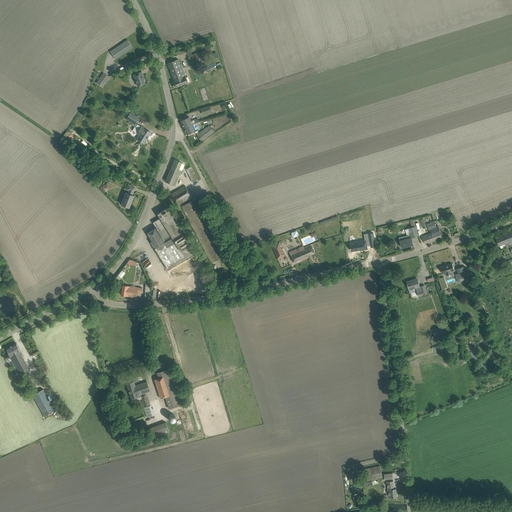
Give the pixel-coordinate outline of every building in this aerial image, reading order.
[(110,51),(115,59),(132,47),(128,40),(110,51)] [(201,51),(189,55),(191,61),(203,56),(212,53),(210,47),(201,51)] [(167,63),(174,81),(173,81),(175,87),(187,82),(179,59),(167,63)] [(200,66),(202,71),(215,64),(213,60),(200,66)] [(143,77),(141,71),(133,74),(137,86),(145,83),(143,77)] [(96,83),(103,87),(109,77),(103,73),(96,83)] [(126,119),(135,124),(138,118),(130,113),(126,119)] [(185,118),(180,120),(184,128),(192,124),(191,121),(188,116),(185,118)] [(192,124),(184,128),(187,134),(192,132),(195,130),(198,128),(197,126),(197,125),(200,123),(199,121),(195,122),(192,124)] [(141,126),(137,124),(133,130),(137,132),(137,133),(140,135),(137,139),(144,143),(147,138),(148,136),(149,136),(148,136),(151,132),(141,126)] [(197,134),(202,141),(214,132),(210,125),(197,134)] [(179,169),(182,162),(175,160),(166,181),(175,185),(181,170),(179,169)] [(186,169),(192,182),(197,179),(191,167),(186,169)] [(126,189),(129,190),(128,193),(126,192),(120,205),(125,207),(125,206),(129,207),(133,195),(131,194),(132,190),(134,191),(135,187),(128,185),(126,189)] [(192,197),(185,186),(170,194),(176,206),(192,197)] [(182,206),(211,263),(226,255),(197,198),(182,206)] [(171,268),(177,277),(188,269),(189,272),(200,265),(194,255),(197,252),(169,206),(158,213),(160,218),(153,222),(156,227),(165,242),(155,248),(168,270),(171,268)] [(430,229),(432,233),(435,240),(444,237),(441,229),(440,229),(438,225),(436,226),(434,221),(429,223),(430,226),(432,225),(434,228),(430,229)] [(408,228),(407,229),(409,233),(410,234),(411,234),(412,238),(419,235),(416,226),(415,226),(412,227),(411,227),(409,228),(408,228)] [(156,227),(147,233),(152,241),(151,242),(155,248),(165,242),(156,227)] [(511,230),(496,237),(500,246),(503,245),(508,242),(509,244),(511,243),(511,230)] [(371,245),(371,241),(375,240),(374,232),(365,234),(366,240),(355,242),(355,243),(350,244),(351,251),(360,249),(360,250),(368,249),(367,246),(371,245)] [(435,240),(432,233),(423,236),(426,244),(435,240)] [(407,235),(399,237),(402,247),(414,244),(412,238),(411,234),(410,234),(407,235)] [(285,255),(279,242),(271,245),(277,259),(285,255)] [(307,256),(314,253),(311,244),(304,247),(303,245),(289,251),(294,263),(308,258),(307,256)] [(452,273),(451,271),(454,270),(452,263),(441,267),(443,273),(446,272),(447,275),(452,273)] [(459,273),(456,274),(458,282),(461,281),(460,278),(461,278),(464,277),(465,277),(467,276),(464,266),(457,268),(459,273)] [(439,278),(443,289),(448,287),(444,277),(439,278)] [(407,281),(409,289),(416,287),(419,296),(427,294),(425,285),(420,286),(418,279),(412,281),(411,280),(407,281)] [(136,297),(140,298),(142,288),(123,285),(121,295),(136,297)] [(433,329),(436,336),(444,333),(441,326),(433,329)] [(450,341),(453,346),(461,342),(458,337),(450,341)] [(20,351),(16,343),(6,348),(11,356),(21,374),(29,369),(20,351)] [(169,395),(165,397),(169,408),(185,403),(174,367),(157,373),(159,378),(163,376),(169,395)] [(159,378),(154,379),(161,398),(165,397),(169,395),(163,376),(159,378)] [(126,383),(131,398),(140,395),(147,393),(146,392),(150,391),(147,381),(135,385),(134,381),(126,383)] [(43,389),(33,395),(42,412),(53,407),(43,389)] [(140,395),(144,406),(150,404),(147,393),(140,395)] [(153,415),(150,406),(144,408),(147,417),(153,415)] [(128,427),(131,434),(146,428),(143,421),(128,427)] [(170,433),(166,422),(147,429),(151,440),(170,433)] [(365,469),(368,481),(383,477),(380,466),(365,469)] [(388,481),(387,481),(388,485),(389,497),(397,496),(396,488),(394,489),(393,481),(388,481)]
